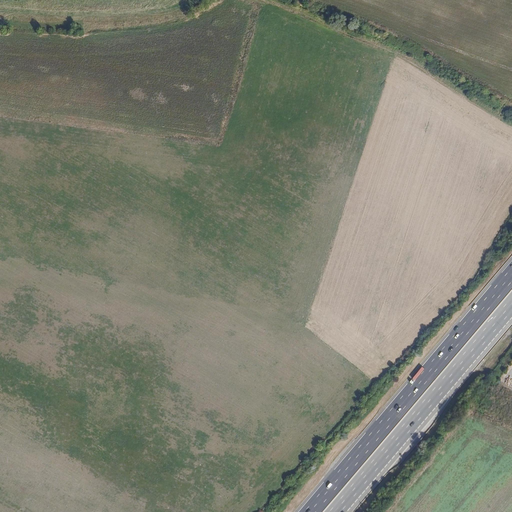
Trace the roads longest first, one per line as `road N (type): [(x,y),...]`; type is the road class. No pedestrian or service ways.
road 1 (motorway): [(511,274),(309,511)]
road 2 (motorway): [(337,511),(511,307)]
road 3 (track): [(204,0),(138,25),(0,25)]
